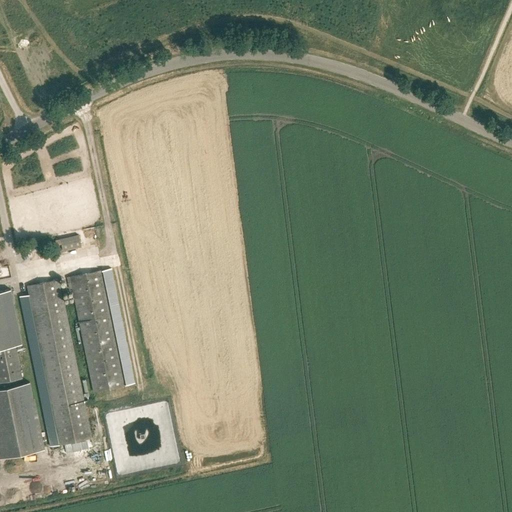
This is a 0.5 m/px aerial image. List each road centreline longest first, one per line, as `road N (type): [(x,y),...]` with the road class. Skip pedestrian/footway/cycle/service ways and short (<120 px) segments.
road 1 (tertiary): [(0,145),(145,72),(239,54),(321,63),(511,141)]
road 2 (track): [(80,101),(140,388)]
